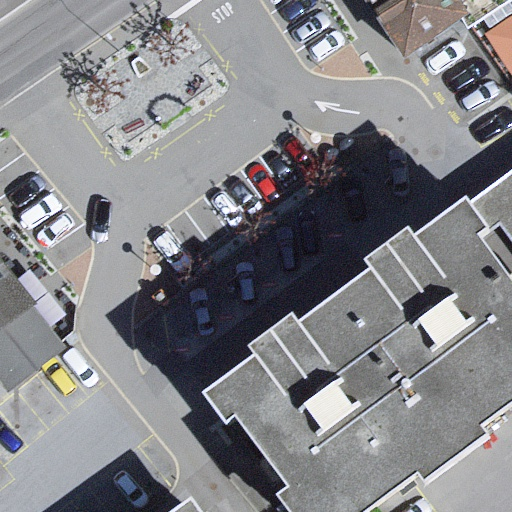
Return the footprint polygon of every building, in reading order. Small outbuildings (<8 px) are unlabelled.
[(374,0),(409,59),(478,21),(465,0),(374,0)] [(511,4),(485,24),(511,62),(511,4)] [(511,175),(474,201),(485,213),(496,204),(511,225),(511,175)] [(485,213),(235,401),(319,511),(409,511),(511,434),(511,225),(496,204),(485,213)] [(0,272),(0,355),(39,329),(0,272)] [(207,511),(197,498),(177,511),(207,511)]
